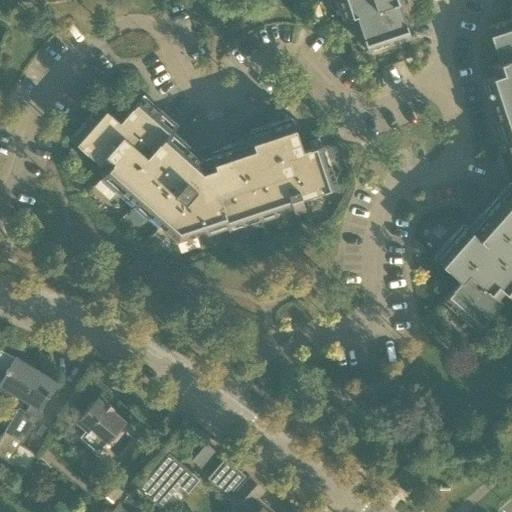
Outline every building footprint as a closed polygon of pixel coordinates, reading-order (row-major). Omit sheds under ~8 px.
[(335,0),(342,20),(356,15),(368,50),(410,36),(398,1),(401,0),(335,0)] [(511,179),(469,227),(464,223),(434,256),(460,280),(443,300),(477,329),(502,301),(508,293),(511,296),(511,18),(488,27),(499,62),(493,64),(494,65),(487,67),(490,76),(482,79),(510,163),(511,162),(511,179)] [(347,53),(353,59),(359,53),(354,47),(347,53)] [(177,125),(146,97),(143,95),(120,121),(100,104),(71,138),(107,169),(101,176),(176,242),(227,225),(228,231),(293,209),(294,213),(305,209),(302,198),(337,186),(322,144),(303,151),(291,117),(249,131),(251,138),(210,152),(212,156),(204,159),(172,130),(177,125)] [(18,443),(21,439),(47,395),(48,396),(56,382),(15,357),(15,358),(0,349),(0,381),(24,396),(0,437),(0,459),(25,473),(37,454),(18,443)] [(119,431),(117,429),(124,421),(111,410),(112,408),(106,402),(104,404),(98,398),(78,422),(86,429),(81,436),(98,451),(109,438),(111,439),(119,431)] [(394,419),(388,426),(386,429),(393,435),(402,424),(395,418),(394,419)] [(160,509),(191,473),(169,453),(138,490),(160,509)] [(100,491),(112,502),(128,484),(115,473),(100,491)] [(272,511),(256,497),(262,490),(248,478),(232,498),(247,511),(272,511)]
